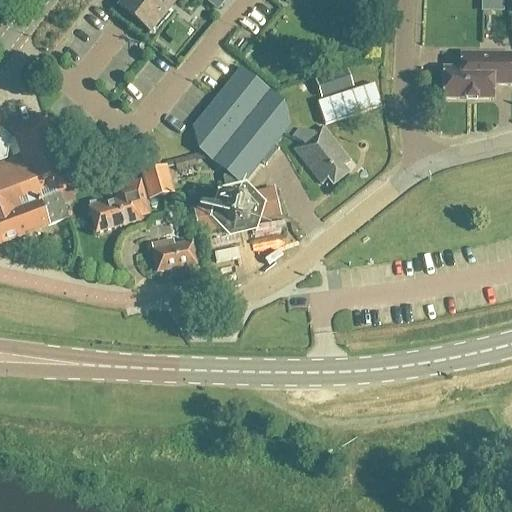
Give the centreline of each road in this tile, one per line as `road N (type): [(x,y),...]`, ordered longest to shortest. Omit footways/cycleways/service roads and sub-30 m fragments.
road 1 (primary): [(68,364),(311,371),(511,345)]
road 2 (residential): [(8,41),(121,132),(143,126),(246,0)]
road 3 (residential): [(419,162),(285,277),(231,300),(138,297)]
road 4 (residential): [(419,162),(402,76),(406,0)]
road 5 (unknown): [(5,126),(92,168),(121,132)]
